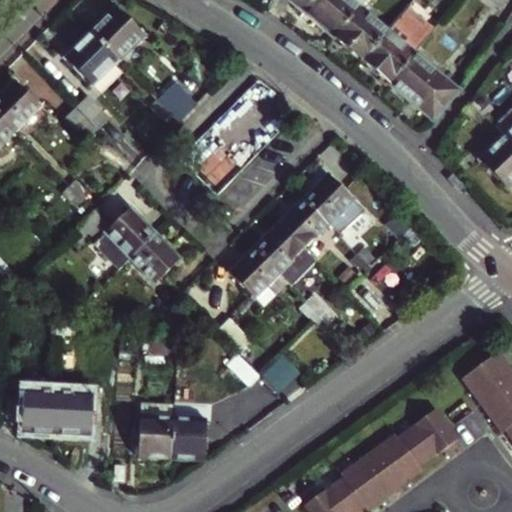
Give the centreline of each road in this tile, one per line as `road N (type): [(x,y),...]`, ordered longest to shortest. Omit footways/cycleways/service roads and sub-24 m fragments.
road 1 (residential): [(179,0),(347,115),(508,270)]
road 2 (residential): [(508,270),(180,511)]
